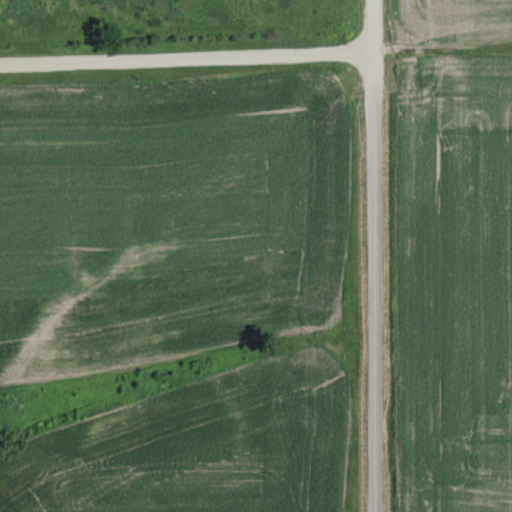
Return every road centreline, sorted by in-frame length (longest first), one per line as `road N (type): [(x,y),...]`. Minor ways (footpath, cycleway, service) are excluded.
road 1 (residential): [(375,511),(370,0)]
road 2 (residential): [(0,60),(370,52)]
